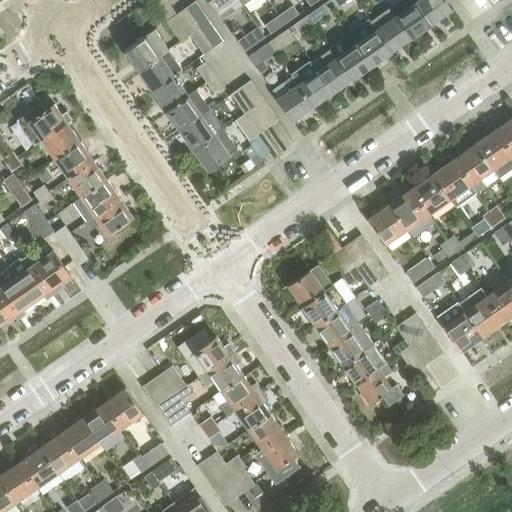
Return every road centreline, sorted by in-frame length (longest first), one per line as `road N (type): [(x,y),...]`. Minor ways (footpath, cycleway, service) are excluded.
road 1 (residential): [(222,265),(511,65)]
road 2 (residential): [(387,503),(222,265)]
road 3 (residential): [(222,265),(58,29)]
road 4 (residential): [(0,420),(222,265)]
road 5 (residential): [(387,503),(511,416)]
